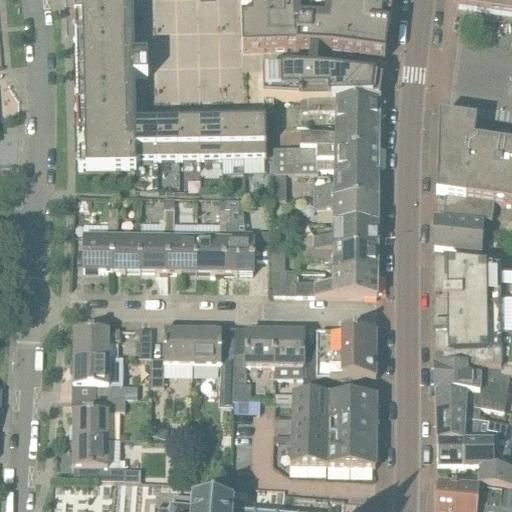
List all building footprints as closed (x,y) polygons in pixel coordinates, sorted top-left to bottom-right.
[(382,82),(353,78),(330,75),(316,74),(317,64),(317,54),(331,55),(337,0),(73,0),(75,36),(78,175),(136,174),(136,166),(266,163),(265,118),(263,119),(133,122),(134,146),(128,146),(124,0),(240,0),(242,54),(296,53),(310,54),(309,64),(309,74),(295,73),(262,74),(263,102),(303,104),(336,104),(379,103),(382,82)] [(337,0),(331,55),(385,62),(393,0),(337,0)] [(511,0),(457,0),(456,10),(511,17),(511,150),(473,145),(476,125),(439,120),(436,201),(445,201),(442,224),(483,228),(483,227),(481,227),(482,224),(491,226),(494,208),(511,210),(511,0)] [(511,39),(511,20),(506,19),(502,37),(511,39)] [(335,128),(378,129),(379,129),(379,103),(336,104),(335,128)] [(299,154),(378,154),(378,129),(335,128),(333,128),(333,141),(299,140),(299,154)] [(271,153),(271,180),(285,180),(292,180),(292,170),(315,170),(315,176),(331,176),(331,178),(377,179),(378,154),(299,154),(271,153)] [(312,203),(377,202),(377,179),(331,178),(331,193),(312,193),(312,203)] [(271,180),(271,205),(276,205),(285,205),(285,180),(271,180)] [(331,227),(377,228),(377,202),(312,203),(312,215),(331,215),(331,227)] [(226,215),(230,216),(243,216),(241,206),(236,206),(226,205),(226,215)] [(106,227),(117,228),(118,213),(107,213),(106,227)] [(163,228),(173,228),(173,214),(163,214),(163,228)] [(219,226),(219,229),(226,229),(230,229),(230,226),(230,216),(226,215),(219,215),(219,226)] [(432,252),(479,258),(483,228),(442,224),(434,223),(432,252)] [(252,279),(252,265),(252,245),(239,245),(239,227),(230,226),(230,229),(226,229),(219,229),(219,243),(226,243),(225,279),(252,279)] [(111,278),(139,278),(139,242),(117,242),(117,228),(106,227),(106,243),(112,243),(111,278)] [(312,253),(376,253),(377,228),(331,227),(331,241),(312,241),(312,253)] [(167,278),(196,279),(196,243),(173,242),(173,228),(163,228),(162,242),(168,243),(167,278)] [(252,245),(252,265),(270,265),(270,253),(271,237),(253,236),(252,245)] [(83,277),(111,278),(112,243),(106,243),(83,242),(83,277)] [(139,278),(167,278),(168,243),(162,242),(139,242),(139,278)] [(225,279),(226,243),(219,243),(196,243),(196,279),(225,279)] [(331,277),(376,278),(376,253),(312,253),(298,253),(298,265),(331,264),(331,277)] [(510,384),(511,384),(511,275),(499,274),(499,271),(432,264),(433,285),(433,326),(434,371),(493,376),(492,380),(510,384)] [(270,301),(282,301),(283,276),(270,275),(270,301)] [(282,301),(295,301),(296,276),(286,276),(283,276),(282,301)] [(305,295),(305,301),(376,302),(376,278),(331,277),(330,289),(312,288),(312,295),(305,295)] [(73,363),(107,363),(108,335),(73,334),(73,363)] [(137,364),(150,364),(151,364),(150,336),(138,336),(137,364)] [(163,372),(192,372),(192,336),(163,336),(163,364),(151,364),(150,364),(150,393),(163,393),(163,372)] [(219,388),(233,388),(233,359),(220,359),(221,336),(192,336),(192,372),(220,372),(219,388)] [(245,374),(273,374),(273,336),(246,336),(245,359),(233,359),(233,388),(245,388),(245,374)] [(315,384),(315,383),(315,354),(303,354),(303,337),(273,336),(273,374),(273,384),(315,384)] [(315,354),(315,383),(328,383),(375,383),(375,337),(315,337),(315,354)] [(124,391),(107,391),(107,363),(73,363),(73,392),(95,392),(95,404),(124,404),(124,391)] [(465,410),(478,413),(504,417),(510,384),(492,380),(493,376),(434,371),(433,371),(434,397),(465,397),(465,410)] [(327,400),(328,399),(328,383),(315,383),(315,384),(315,399),(327,400)] [(478,426),(478,413),(465,410),(465,397),(434,397),(435,416),(463,417),(463,424),(478,426)] [(293,399),(290,472),(326,473),(374,475),(375,429),(379,427),(379,419),(375,417),(375,414),(379,412),(379,404),(375,400),(328,399),(327,400),(315,399),(293,399)] [(72,445),(108,445),(108,417),(124,417),(124,404),(95,404),(95,417),(72,416),(72,445)] [(436,446),(462,445),(462,439),(488,441),(488,435),(477,433),(478,426),(463,424),(463,417),(435,416),(436,446)] [(151,439),(166,444),(168,434),(154,430),(151,439)] [(94,486),(123,487),(123,473),(108,473),(108,445),(72,445),(72,474),(94,474),(94,486)] [(436,474),(462,474),(462,445),(436,446),(436,474)] [(462,474),(477,474),(476,489),(511,493),(511,484),(511,475),(505,474),(506,458),(493,458),(493,445),(462,445),(462,474)] [(437,488),(434,511),(511,511),(511,495),(502,495),(491,493),(437,488)] [(233,511),(230,510),(230,509),(230,506),(227,506),(227,509),(194,507),(195,503),(192,503),(192,504),(171,502),(171,511),(167,511),(233,511)]
